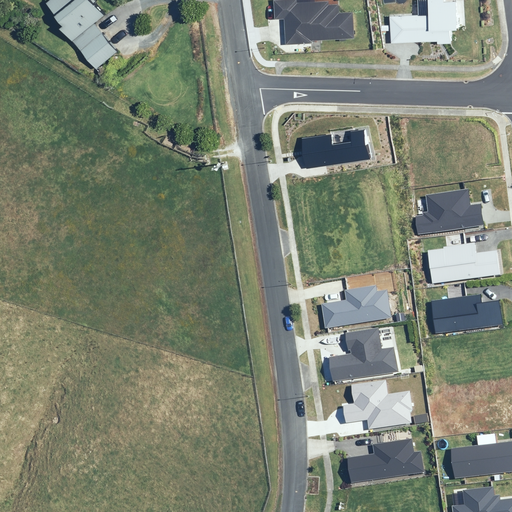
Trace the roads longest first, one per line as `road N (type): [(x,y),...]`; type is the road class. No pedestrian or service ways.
road 1 (residential): [(294,511),(289,380),(243,88)]
road 2 (residential): [(243,88),(511,93)]
